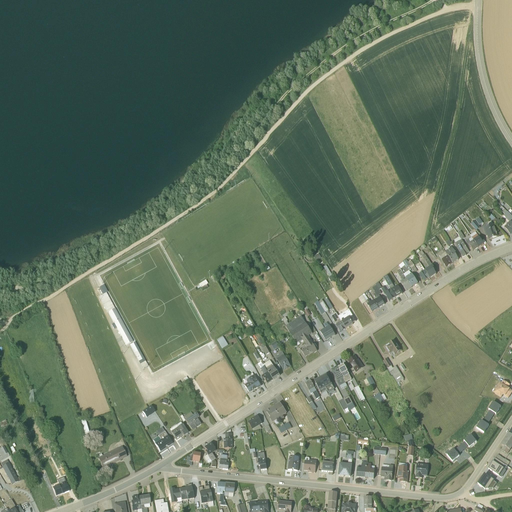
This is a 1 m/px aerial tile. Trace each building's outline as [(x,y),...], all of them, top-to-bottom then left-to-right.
[(511,211),(510,209),(509,211),(508,210),(507,210),(503,206),(502,207),(511,216),(511,211)] [(511,216),(502,207),(501,207),(499,209),(505,215),(504,216),(509,223),(504,227),(510,235),(511,234),(511,216)] [(471,224),(476,231),(480,228),(478,226),(483,223),(479,217),(475,220),(471,224)] [(491,222),(488,223),(489,226),(482,228),(486,237),(487,236),(488,240),(498,237),(493,224),(492,224),(491,222)] [(478,248),(483,245),(478,237),(475,232),(470,236),(478,248)] [(469,253),(459,237),(454,240),(456,243),(455,244),(457,247),(456,247),(463,257),(469,253)] [(452,245),(449,240),(445,242),(448,246),(445,248),(447,250),(445,252),(452,264),(458,260),(456,256),(457,256),(451,246),(449,247),(452,245)] [(468,240),(466,241),(467,244),(470,249),(470,248),(473,252),(478,248),(473,240),(470,242),(468,240)] [(434,271),(435,270),(425,255),(424,255),(422,251),(418,254),(420,258),(422,257),(429,267),(425,270),(430,279),(436,274),(434,271)] [(452,264),(445,253),(439,256),(442,260),(441,260),(446,268),(452,264)] [(417,271),(410,261),(408,262),(414,273),(417,271)] [(422,279),(424,282),(430,279),(425,270),(419,263),(418,264),(415,266),(420,273),(418,275),(421,279),(422,279)] [(400,282),(406,292),(412,288),(399,268),(397,270),(399,272),(397,273),(398,274),(397,274),(398,276),(399,276),(400,278),(401,278),(403,280),(400,282)] [(418,284),(409,271),(403,274),(412,288),(418,284)] [(395,298),(402,294),(398,286),(397,286),(394,288),(387,276),(383,278),(385,281),(395,298)] [(206,281),(200,284),(202,290),(209,287),(206,281)] [(384,287),(381,289),(389,302),(395,298),(385,281),(383,282),(382,283),(384,287)] [(381,294),(379,290),(375,285),(370,289),(376,300),(374,301),(378,309),(384,305),(378,295),(381,294)] [(102,295),(99,297),(107,313),(108,313),(126,346),(133,342),(106,293),(102,295)] [(364,294),(359,299),(362,304),(365,302),(372,313),(378,309),(374,301),(371,303),(369,300),(368,300),(364,294)] [(328,311),(322,300),(318,302),(325,313),(328,311)] [(290,314),(288,312),(282,316),(283,319),(282,320),(286,327),(289,325),(287,322),(288,321),(285,317),(290,314)] [(345,312),(338,316),(345,329),(352,324),(345,312)] [(336,313),(330,316),(335,325),(337,328),(338,328),(340,332),(345,329),(336,313)] [(296,344),(312,333),(301,317),(286,327),(296,344)] [(330,338),(335,335),(329,326),(324,329),(330,338)] [(324,329),(320,332),(325,341),(330,338),(324,329)] [(301,352),(305,357),(313,352),(313,353),(317,351),(310,341),(311,340),(308,336),(296,344),(298,346),(303,342),(307,348),(301,352)] [(222,349),(228,345),(223,337),(217,341),(222,349)] [(279,347),(276,342),(271,345),(274,350),(279,347)] [(389,345),(385,347),(391,357),(394,355),(400,351),(399,349),(400,348),(397,344),(396,345),(394,342),(393,342),(392,342),(390,343),(389,344),(389,345)] [(134,343),(129,345),(142,370),(147,367),(138,351),(134,343)] [(269,353),(264,344),(260,346),(265,355),(269,353)] [(290,367),(282,352),(275,356),(283,371),(290,367)] [(355,357),(348,361),(356,373),(363,368),(360,364),(360,365),(355,357)] [(397,383),(404,379),(395,367),(392,368),(387,359),(383,362),(391,375),(392,375),(397,383)] [(262,361),(261,362),(273,380),(280,376),(269,361),(264,364),(263,363),(264,362),(264,361),(262,361)] [(262,377),(267,384),(273,380),(261,362),(257,364),(264,375),(262,377)] [(342,366),(337,368),(345,383),(347,382),(351,380),(344,366),(343,366),(342,366)] [(345,383),(337,368),(333,370),(333,371),(332,372),(337,382),(337,381),(339,386),(345,383)] [(334,389),(326,375),(320,378),(328,393),(334,389)] [(244,385),(249,393),(257,388),(261,386),(254,376),(246,381),(248,383),(244,385)] [(371,377),(363,381),(365,385),(369,384),(371,387),(375,385),(371,377)] [(314,379),(310,381),(314,388),(317,386),(321,395),(327,391),(320,378),(315,381),(314,379)] [(310,381),(305,383),(309,391),(311,394),(312,393),(316,400),(317,399),(318,400),(320,399),(319,398),(310,381)] [(499,382),(492,393),(501,398),(503,395),(508,398),(511,392),(507,389),(510,385),(503,381),(501,383),(499,382)] [(380,394),(375,396),(376,399),(378,399),(380,404),(384,402),(380,394)] [(347,406),(352,403),(348,397),(343,400),(347,406)] [(339,402),(343,410),(348,408),(343,400),(339,402)] [(493,402),(488,410),(489,411),(494,414),(496,415),(501,407),(493,402)] [(281,420),(284,418),(283,417),(287,414),(279,404),(274,407),(281,420)] [(146,418),(155,412),(151,406),(142,412),(146,418)] [(274,407),(266,412),(270,419),(269,419),(272,423),(279,418),(274,407)] [(494,414),(489,411),(482,422),(487,425),(494,414)] [(183,417),(192,431),(201,425),(197,418),(199,417),(196,413),(193,416),(191,412),(183,417)] [(262,424),(257,416),(251,420),(251,421),(248,423),(253,432),(261,429),(259,426),(262,424)] [(484,433),(489,426),(487,425),(482,422),(481,421),(476,428),(484,433)] [(183,437),(188,434),(182,425),(181,423),(179,423),(178,423),(177,424),(176,425),(169,430),(175,439),(182,435),(183,437)] [(284,426),(286,431),(292,428),(289,423),(284,426)] [(284,426),(278,429),(281,434),(286,431),(284,426)] [(230,434),(230,430),(226,432),(226,434),(225,434),(225,439),(223,440),(223,450),(232,449),(231,434),(230,434)] [(154,444),(160,452),(173,444),(164,432),(158,436),(158,437),(153,441),(155,444),(154,444)] [(244,434),(240,434),(240,437),(244,437),(246,444),(248,443),(247,434),(244,434)] [(511,436),(509,434),(501,445),(504,447),(501,451),(507,454),(510,451),(511,447),(511,436)] [(468,447),(469,448),(476,442),(470,435),(463,441),(464,442),(468,447)] [(464,442),(454,450),(458,455),(468,447),(464,442)] [(215,452),(210,444),(203,448),(206,451),(205,452),(207,455),(203,458),(206,462),(209,460),(212,462),(211,467),(215,468),(216,463),(214,460),(216,459),(216,454),(213,456),(212,454),(215,452)] [(103,468),(104,468),(126,457),(122,447),(102,456),(101,454),(97,456),(98,458),(98,459),(103,468)] [(446,455),(452,462),(459,456),(458,455),(454,450),(453,449),(446,455)] [(353,459),(354,453),(353,453),(353,452),(346,452),(345,459),(348,460),(347,465),(339,464),(338,476),(350,477),(352,465),(351,465),(351,460),(352,460),(353,459)] [(193,453),(192,462),(199,463),(200,454),(193,453)] [(227,460),(227,456),(220,455),(218,469),(231,471),(233,459),(231,459),(230,460),(227,460)] [(365,479),(367,456),(363,455),(362,463),(361,467),(357,466),(356,478),(365,479)] [(497,455),(495,459),(505,465),(507,466),(509,462),(497,455)] [(289,460),(288,471),(292,471),(292,470),(294,470),(294,471),(297,472),(299,458),(296,458),(296,457),(293,456),(293,457),(289,457),(289,460)] [(265,458),(258,459),(259,466),(260,466),(261,471),(266,470),(265,458)] [(304,471),(308,472),(308,473),(315,474),(316,461),(309,460),(309,459),(309,458),(306,458),(305,459),(304,471)] [(491,465),(488,469),(501,478),(506,471),(505,471),(505,470),(503,469),(505,465),(495,459),(493,462),(491,465)] [(12,485),(21,481),(19,477),(17,478),(9,464),(7,461),(1,464),(3,467),(2,468),(12,485)] [(322,472),(329,473),(328,475),(332,475),(334,461),(330,461),(329,463),(323,462),(322,472)] [(371,464),(366,463),(366,464),(365,479),(373,480),(375,467),(371,466),(371,464)] [(407,464),(399,463),(397,479),(399,480),(399,482),(407,483),(408,474),(407,474),(407,468),(406,467),(407,464)] [(416,476),(415,478),(422,479),(422,476),(427,477),(428,465),(416,464),(415,475),(416,476)] [(389,466),(382,465),(382,468),(381,478),(384,478),(384,481),(392,482),(393,466),(389,466)] [(483,477),(477,485),(485,490),(493,489),(496,484),(487,477),(484,475),(483,477)] [(62,494),(69,492),(64,478),(57,480),(59,486),(62,494)] [(220,503),(220,506),(226,506),(223,499),(225,484),(217,483),(216,494),(219,495),(219,503),(220,503)] [(225,484),(224,496),(233,497),(233,494),(234,485),(225,484)] [(191,485),(188,485),(188,486),(185,487),(185,489),(184,490),(183,489),(179,490),(181,501),(193,499),(191,485)] [(59,486),(52,489),(55,497),(62,494),(59,486)] [(202,487),(198,488),(199,493),(198,493),(200,505),(206,504),(207,504),(208,508),(212,507),(210,491),(209,491),(208,486),(204,487),(205,489),(204,489),(204,490),(203,490),(202,487)] [(173,489),(169,490),(171,504),(175,504),(175,505),(181,504),(179,490),(174,491),(173,489)] [(331,493),(329,493),(328,502),(327,510),(328,510),(327,511),(335,511),(336,511),(336,503),(337,493),(331,493)] [(135,498),(135,496),(131,497),(132,502),(131,502),(132,511),(141,510),(139,497),(135,498)] [(150,505),(149,496),(144,496),(139,497),(141,511),(146,511),(146,508),(150,508),(149,505),(150,505)] [(364,511),(376,511),(375,509),(372,509),(371,506),(372,506),(371,497),(364,497),(364,509),(365,510),(364,511)] [(22,511),(19,506),(15,508),(11,500),(3,505),(4,506),(7,511),(22,511)] [(163,504),(163,500),(154,502),(155,511),(168,511),(167,504),(163,504)] [(268,511),(268,501),(248,503),(248,511),(268,511)] [(290,511),(292,503),(279,501),(277,511),(290,511)] [(126,511),(125,503),(114,505),(115,511),(126,511)]
